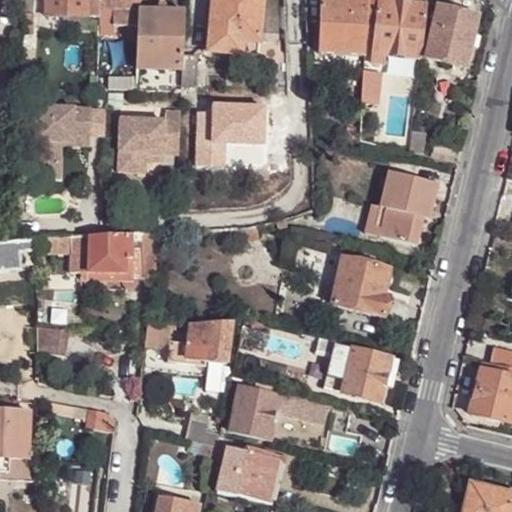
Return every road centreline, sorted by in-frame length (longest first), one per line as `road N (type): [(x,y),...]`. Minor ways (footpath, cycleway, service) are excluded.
road 1 (residential): [(422,436),(511,29)]
road 2 (unknown): [(287,0),(299,193),(288,207),(107,217)]
road 3 (residential): [(117,511),(128,413),(22,392)]
